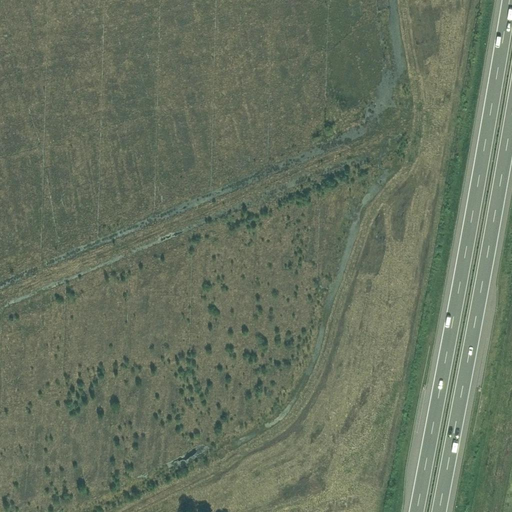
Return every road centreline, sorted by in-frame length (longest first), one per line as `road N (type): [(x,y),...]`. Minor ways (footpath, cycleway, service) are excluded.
road 1 (motorway): [(508,0),(415,511)]
road 2 (motorway): [(439,511),(511,119)]
